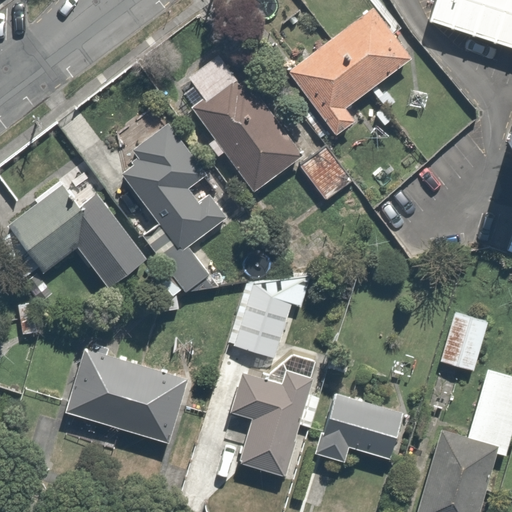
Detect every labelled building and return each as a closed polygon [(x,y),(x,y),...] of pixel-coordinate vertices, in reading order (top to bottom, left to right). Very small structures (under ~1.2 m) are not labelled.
[(511,0),(435,0),(429,21),(511,48),(511,0)] [(373,8),(287,71),(336,135),(354,122),(344,110),(411,59),(373,8)] [(194,109),(252,192),(303,157),(257,91),(254,93),(248,84),(244,87),(221,55),(190,76),(207,100),(194,109)] [(139,162),(124,174),(181,252),(227,218),(210,194),(198,202),(188,188),(205,175),(167,123),(130,150),(139,162)] [(352,181),(326,147),(300,167),(326,201),(352,181)] [(147,260),(96,193),(81,204),(64,181),(8,223),(44,271),(77,247),(108,289),(147,260)] [(309,278),(247,284),(228,344),(276,357),(292,305),(300,308),(309,278)] [(487,322),(455,313),(441,361),(473,371),(487,322)] [(188,379),(83,347),(63,414),(168,446),(188,379)] [(511,376),(485,369),(464,437),(441,430),(415,511),(481,511),(497,454),(505,456),(511,432),(511,376)] [(281,385),(243,374),(231,413),(252,418),(238,463),(286,477),(300,425),(310,428),(319,398),(309,395),(313,378),(285,371),(281,385)] [(404,414),(335,392),(316,454),(344,463),(349,448),(390,461),(404,414)]
